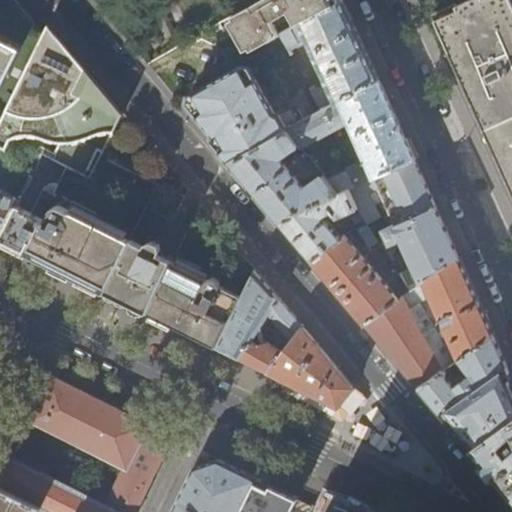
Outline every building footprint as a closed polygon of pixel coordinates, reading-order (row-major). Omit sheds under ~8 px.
[(15,0),(0,0),(0,129),(45,36),(32,20),(15,0)] [(261,0),(234,15),(252,49),(280,34),(273,20),(289,11),(297,25),(336,3),(334,0),(261,0)] [(322,110),(378,79),(351,18),(342,0),(341,0),(336,3),(297,25),(281,33),(292,52),(308,43),(327,85),(313,93),(322,110)] [(511,0),(474,0),(460,7),(462,10),(439,21),(447,39),(451,50),(453,55),(456,61),(485,126),(511,185),(511,0)] [(124,113),(50,25),(45,36),(0,129),(0,147),(8,151),(13,141),(14,140),(17,139),(20,138),(22,137),(25,136),(28,136),(32,136),(36,137),(39,138),(40,139),(42,140),(42,139),(51,139),(52,140),(53,141),(54,142),(55,142),(56,143),(57,143),(59,144),(62,144),(55,158),(67,165),(92,177),(103,155),(124,113)] [(220,136),(233,159),(287,130),(290,128),(282,115),(274,110),(257,79),(250,82),(242,66),(193,92),(202,110),(196,115),(210,130),(216,138),(220,136)] [(389,102),(378,79),(322,110),(290,128),(287,130),(299,145),(301,148),(349,122),(366,159),(346,168),(348,171),(327,180),(339,194),(349,189),(414,159),(389,102)] [(299,145),(287,130),(233,159),(230,161),(263,201),(279,220),(283,220),(339,194),(327,180),(324,176),(306,189),(294,175),(301,169),(298,166),(296,167),(292,163),(287,167),(280,158),(299,145)] [(17,204),(0,237),(32,254),(86,281),(106,291),(132,240),(149,207),(162,183),(103,155),(92,177),(67,165),(58,183),(55,182),(53,182),(51,182),(50,182),(48,183),(47,184),(45,185),(32,211),(17,204)] [(414,159),(349,189),(358,210),(363,218),(365,221),(366,224),(378,218),(368,194),(379,188),(393,219),(388,222),(394,237),(400,235),(422,284),(459,257),(454,245),(419,169),(414,159)] [(162,183),(149,207),(173,220),(187,194),(178,190),(162,182),(162,183)] [(349,189),(339,194),(283,220),(279,220),(292,236),(313,261),(342,238),(325,216),(334,211),(339,219),(352,213),(357,222),(363,218),(358,210),(349,189)] [(0,237),(17,204),(19,200),(0,190),(0,237)] [(375,236),(366,224),(365,221),(355,228),(365,242),(375,236)] [(190,223),(173,260),(148,312),(177,326),(218,347),(243,295),(226,286),(240,258),(232,247),(200,232),(202,228),(190,223)] [(342,238),(313,261),(338,291),(367,324),(411,292),(404,283),(398,287),(397,294),(371,265),(376,261),(372,257),(368,261),(346,235),(342,238)] [(132,240),(106,291),(127,301),(148,312),(173,260),(164,256),(162,243),(154,239),(150,243),(147,247),(132,240)] [(477,298),(459,257),(422,284),(411,292),(367,324),(403,368),(419,387),(495,337),(477,298)] [(243,295),(218,347),(277,376),(292,383),(339,407),(354,387),(344,374),(323,349),(277,295),(255,269),(243,295)] [(502,370),(508,366),(501,351),(495,337),(419,387),(430,400),(441,413),(502,370)] [(472,449),(511,420),(511,391),(510,388),(502,370),(441,413),(456,430),(472,449)] [(8,461),(0,477),(0,485),(42,506),(48,510),(52,511),(136,511),(144,497),(166,453),(174,436),(124,411),(79,389),(51,375),(35,408),(30,419),(127,467),(107,507),(10,458),(8,461)] [(335,414),(339,407),(292,383),(288,390),(335,414)] [(511,420),(472,449),(498,481),(511,497),(511,420)] [(219,458),(195,467),(192,474),(173,511),(241,511),(258,478),(225,461),(219,458)] [(269,483),(258,478),(241,511),(287,511),(292,502),(295,496),(287,492),(269,483)] [(39,511),(42,506),(0,485),(0,511),(39,511)]
